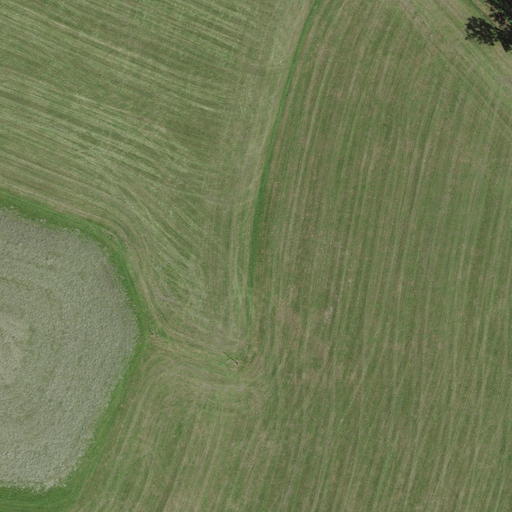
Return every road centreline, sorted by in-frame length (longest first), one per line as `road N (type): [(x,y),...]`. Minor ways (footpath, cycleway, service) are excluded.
road 1 (track): [(320,0),(257,223),(239,357),(83,510),(0,507)]
road 2 (track): [(511,304),(239,357)]
